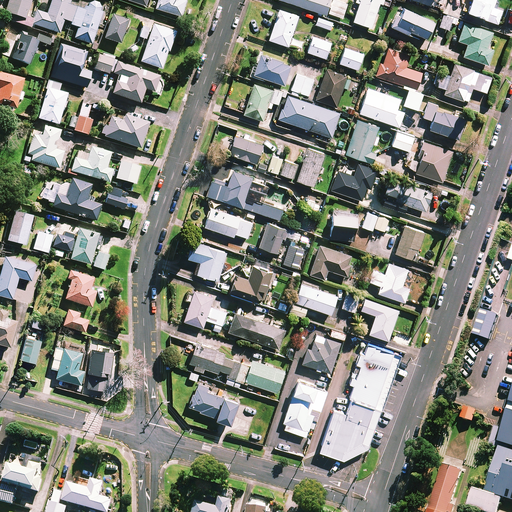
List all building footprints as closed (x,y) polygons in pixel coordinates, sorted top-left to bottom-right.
[(30,0),(8,0),(5,10),(25,17),(30,0)] [(71,21),(76,6),(69,4),(69,0),(51,0),(47,12),(37,9),(33,23),(59,32),(64,18),(71,21)] [(157,0),(156,6),(182,14),(185,0),(157,0)] [(330,0),(284,0),(326,14),(326,12),(330,0)] [(347,0),(332,0),(328,14),(342,18),(347,0)] [(371,28),(379,3),(383,5),(384,0),(359,0),(353,21),(371,28)] [(494,0),(471,0),(468,11),(497,21),(501,9),(493,6),(494,0)] [(76,6),(71,21),(70,24),(78,26),(74,37),(91,43),(103,9),(88,4),(86,9),(76,6)] [(434,20),(403,5),(399,14),(396,12),(391,24),(408,32),(410,30),(426,37),(434,20)] [(298,16),(279,9),(269,38),(288,45),(298,16)] [(128,19),(112,13),(104,37),(120,42),(128,19)] [(452,17),(443,14),(439,26),(448,29),(452,17)] [(332,22),(319,16),(316,24),(329,29),(332,22)] [(175,31),(144,21),(139,36),(148,39),(140,60),(161,67),(167,50),(168,50),(175,31)] [(492,31),(464,21),(458,39),(467,43),(463,55),(488,64),(493,48),(487,46),(492,31)] [(39,33),(37,38),(20,32),(11,57),(29,64),(38,40),(50,45),(53,38),(39,33)] [(331,41),(313,35),(307,50),(325,57),(331,41)] [(85,51),(61,44),(51,76),(86,86),(90,71),(80,68),(85,51)] [(363,52),(345,46),(339,62),(357,68),(363,52)] [(409,86),(416,88),(421,72),(406,66),(410,54),(387,47),(382,62),(380,61),(376,75),(409,86)] [(291,64),(260,53),(253,73),(284,84),(291,64)] [(113,58),(99,54),(94,68),(109,73),(113,58)] [(159,75),(114,59),(111,70),(118,73),(112,92),(140,102),(145,87),(154,90),(159,75)] [(491,75),(454,62),(449,75),(437,71),(433,84),(445,88),(444,92),(467,101),(472,86),(485,91),(491,75)] [(351,77),(325,68),(315,99),(337,106),(343,86),(347,88),(351,77)] [(22,76),(0,70),(0,102),(15,106),(22,76)] [(314,79),(297,73),(291,89),(308,95),(314,79)] [(60,83),(48,80),(38,117),(58,123),(66,92),(58,90),(60,83)] [(282,92),(254,82),(243,113),(263,119),(269,100),(278,103),(282,92)] [(416,88),(409,86),(403,104),(417,109),(422,93),(415,91),(416,88)] [(400,98),(368,87),(359,112),(399,126),(404,111),(396,108),(400,98)] [(340,112),(287,94),(279,118),(332,136),(340,112)] [(437,104),(428,101),(423,116),(432,119),(429,128),(458,138),(465,118),(436,108),(437,104)] [(82,104),(78,115),(74,129),(88,133),(92,119),(87,118),(90,106),(82,104)] [(123,120),(111,116),(107,128),(102,126),(100,132),(104,133),(104,135),(140,147),(148,122),(125,114),(123,120)] [(379,125),(357,118),(346,153),(372,162),(376,152),(370,150),(373,142),(377,143),(379,136),(375,135),(379,125)] [(60,129),(44,124),(43,129),(35,127),(27,153),(33,154),(31,159),(58,167),(63,151),(55,148),(60,129)] [(413,135),(397,129),(392,144),(409,150),(413,135)] [(263,143),(235,134),(229,153),(257,162),(263,143)] [(452,149),(423,140),(413,171),(442,180),(452,149)] [(110,151),(90,145),(88,152),(76,148),(70,169),(109,181),(112,169),(106,167),(110,151)] [(325,152),(307,146),(296,179),(314,185),(325,152)] [(298,164),(285,159),(280,173),(293,178),(298,164)] [(140,165),(120,160),(116,177),(135,182),(140,165)] [(376,169),(358,163),(354,175),(337,169),(331,188),(362,199),(366,186),(370,188),(376,169)] [(253,176),(232,168),(227,184),(212,179),(207,194),(279,218),(283,208),(262,201),(268,184),(252,179),(253,176)] [(432,190),(404,181),(405,180),(389,174),(386,181),(384,190),(397,194),(395,200),(425,209),(432,190)] [(91,183),(71,177),(68,185),(60,183),(53,206),(95,219),(100,203),(86,199),(91,183)] [(121,190),(111,187),(106,203),(124,208),(127,198),(119,196),(121,190)] [(320,202),(308,200),(307,207),(318,209),(320,202)] [(252,221),(211,207),(204,225),(233,235),(234,232),(247,237),(252,221)] [(32,214),(14,209),(6,238),(25,243),(32,214)] [(357,213),(333,210),(330,237),(354,240),(357,213)] [(373,229),(378,215),(367,211),(362,225),(373,229)] [(378,215),(373,229),(383,232),(389,217),(378,213),(378,215)] [(130,221),(123,219),(120,231),(127,233),(130,221)] [(300,232),(268,221),(259,245),(277,252),(283,234),(297,239),(300,232)] [(425,231),(404,223),(394,252),(415,259),(425,231)] [(90,230),(79,227),(77,235),(57,230),(53,246),(72,251),(70,257),(94,264),(93,266),(104,269),(108,254),(93,250),(95,243),(99,244),(100,236),(89,233),(90,230)] [(52,235),(38,230),(33,248),(47,252),(52,235)] [(226,250),(192,241),(188,257),(200,260),(196,273),(218,279),(226,250)] [(304,248),(284,242),(280,254),(286,255),(283,263),(297,267),(304,248)] [(348,262),(351,254),(320,244),(310,273),(324,278),(328,268),(347,275),(351,263),(348,262)] [(35,264),(3,256),(0,267),(0,295),(12,298),(18,277),(31,280),(35,264)] [(407,267),(388,261),(384,273),(374,269),(370,281),(380,284),(378,291),(404,300),(409,287),(401,284),(407,267)] [(273,270),(253,264),(248,279),(235,274),(229,291),(252,299),(253,294),(263,298),(273,270)] [(93,275),(71,268),(69,277),(71,278),(65,297),(90,305),(95,290),(89,288),(93,275)] [(337,294),(301,282),(291,312),(304,316),(308,305),(331,313),(337,294)] [(213,296),(194,290),(184,319),(203,326),(205,319),(215,322),(213,329),(219,331),(226,311),(210,306),(213,296)] [(358,298),(346,294),(342,307),(354,311),(358,298)] [(398,308),(364,297),(360,308),(375,313),(369,332),(388,339),(398,308)] [(7,310),(0,308),(0,343),(9,346),(16,320),(5,317),(7,310)] [(79,312),(68,309),(63,325),(84,331),(87,320),(78,317),(79,312)] [(497,314),(480,309),(472,333),(489,339),(497,314)] [(285,328),(235,311),(228,330),(278,348),(285,328)] [(45,323),(33,319),(31,326),(43,330),(45,323)] [(340,341),(316,333),(311,347),(307,346),(302,362),(330,371),(340,341)] [(41,340),(26,336),(20,359),(35,363),(41,340)] [(370,441),(401,349),(365,337),(351,379),(356,381),(347,407),(336,403),(322,446),(345,454),(370,441)] [(236,377),(241,361),(223,355),(225,352),(204,345),(204,347),(188,342),(185,350),(192,352),(189,361),(195,363),(194,367),(203,370),(204,366),(218,371),(219,368),(228,371),(224,382),(233,385),(236,377)] [(81,352),(63,348),(60,361),(52,359),(50,368),(57,369),(55,378),(80,384),(83,370),(77,369),(81,352)] [(110,350),(90,348),(86,388),(106,390),(110,350)] [(236,377),(233,385),(239,387),(241,381),(247,383),(247,381),(277,391),(284,370),(251,358),(249,364),(241,361),(236,377)] [(318,384),(317,383),(298,377),(281,427),(306,435),(315,409),(320,411),(326,391),(321,389),(316,388),(318,384)] [(197,382),(190,405),(200,408),(200,410),(231,421),(238,399),(207,389),(208,386),(197,382)] [(511,402),(507,401),(498,426),(511,430),(511,402)] [(272,423),(257,417),(249,436),(256,439),(265,442),(272,423)] [(511,440),(502,438),(489,479),(511,486),(511,440)] [(38,444),(25,440),(24,446),(36,450),(38,444)] [(42,466),(31,462),(29,470),(7,464),(3,480),(39,490),(42,478),(39,477),(42,466)] [(461,469),(442,463),(426,511),(450,511),(453,504),(450,504),(461,469)] [(504,487),(475,477),(469,494),(498,504),(504,487)] [(103,483),(92,479),(89,489),(68,483),(63,501),(101,511),(108,511),(112,500),(100,496),(103,483)] [(17,490),(2,486),(0,492),(0,499),(12,504),(17,490)] [(220,496),(217,506),(195,501),(192,511),(230,511),(234,499),(220,496)] [(65,511),(67,507),(50,502),(47,511),(65,511)] [(245,511),(272,511),(273,505),(257,503),(257,507),(247,505),(245,511)]
